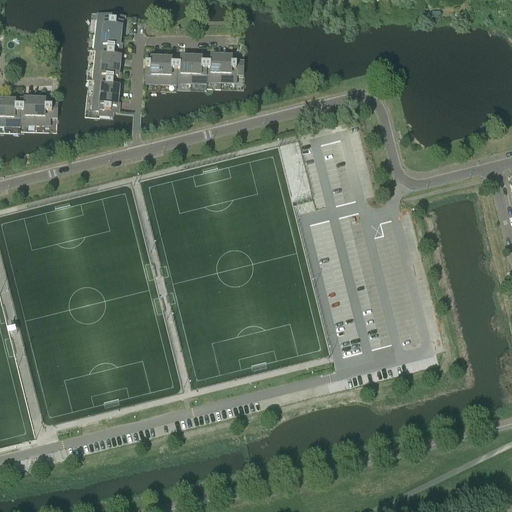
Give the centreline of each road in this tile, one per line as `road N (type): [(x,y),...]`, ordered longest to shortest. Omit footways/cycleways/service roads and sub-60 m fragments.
road 1 (tertiary): [(135,151),(357,95),(378,105),(404,180)]
road 2 (unclassified): [(369,363),(429,348),(393,206),(404,180)]
road 3 (tertiary): [(0,185),(135,151)]
